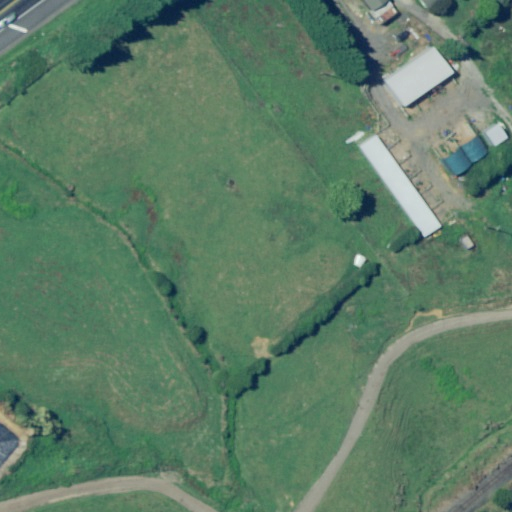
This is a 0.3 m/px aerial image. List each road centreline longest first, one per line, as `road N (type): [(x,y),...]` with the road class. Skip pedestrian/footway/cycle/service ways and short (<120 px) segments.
road 1 (track): [(290,511),(319,478),(389,354),(430,329),(511,312)]
road 2 (track): [(17,511),(140,482),(205,511)]
road 3 (track): [(511,126),(482,68),(415,0)]
